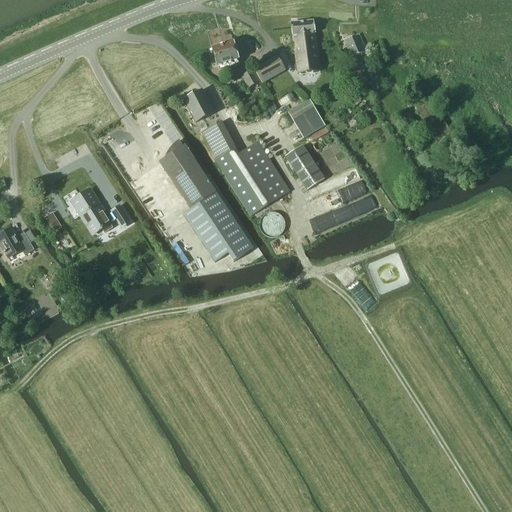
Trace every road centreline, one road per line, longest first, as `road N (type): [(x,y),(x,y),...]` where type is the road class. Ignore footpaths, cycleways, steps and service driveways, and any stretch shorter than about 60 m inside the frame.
road 1 (track): [(392,247),(279,287),(90,330),(57,348),(14,391)]
road 2 (track): [(485,511),(357,310),(312,274)]
road 3 (tertiary): [(0,78),(186,0)]
